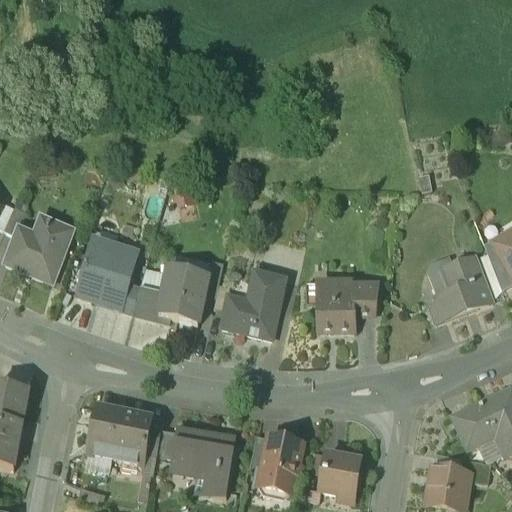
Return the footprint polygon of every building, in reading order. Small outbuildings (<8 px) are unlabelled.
[(13,213),(2,208),(0,211),(0,232),(3,234),(13,213)] [(13,213),(3,234),(15,240),(18,233),(19,233),(26,216),(14,210),(13,213)] [(48,233),(44,243),(19,233),(18,233),(15,240),(4,268),(51,287),(72,234),(50,225),(49,228),(47,227),(46,232),(48,233)] [(511,240),(497,250),(496,250),(511,275),(511,240)] [(511,287),(511,275),(496,250),(497,250),(492,242),(482,246),(501,294),(510,289),(511,287)] [(117,251),(114,262),(91,255),(86,272),(84,271),(75,301),(89,305),(90,301),(120,309),(121,310),(127,290),(136,256),(117,251)] [(474,261),(450,271),(457,287),(452,289),(449,296),(426,305),(435,328),(492,306),(474,261)] [(222,269),(209,266),(206,280),(206,281),(203,295),(209,296),(215,298),(218,287),(222,269)] [(206,280),(168,272),(163,295),(157,323),(156,324),(168,326),(169,322),(196,328),(203,295),(206,281),(206,280)] [(285,282),(254,275),(247,304),(227,300),(224,313),(220,331),(271,343),(285,282)] [(352,284),(317,285),(317,307),(318,337),(353,336),(353,314),(352,288),(352,284)] [(317,285),(307,285),(307,307),(317,307),(317,285)] [(230,289),(218,287),(215,298),(213,310),(224,313),(227,300),(230,289)] [(379,288),(352,288),(353,314),(376,314),(379,288)] [(138,293),(127,290),(121,310),(120,309),(119,314),(131,317),(138,293)] [(163,295),(139,290),(138,293),(131,317),(157,323),(163,295)] [(28,394),(0,388),(0,470),(12,473),(28,394)] [(511,394),(511,393),(452,422),(462,445),(490,431),(495,442),(504,459),(511,455),(511,394)] [(121,414),(95,410),(88,459),(112,462),(121,414)] [(150,419),(121,414),(112,462),(142,467),(144,457),(150,419)] [(162,421),(150,419),(144,457),(156,459),(156,458),(160,431),(162,421)] [(175,434),(160,431),(156,458),(171,461),(175,434)] [(490,431),(462,445),(467,455),(495,442),(490,431)] [(225,440),(176,432),(175,434),(171,461),(173,461),(172,466),(181,467),(180,470),(205,474),(201,497),(225,501),(233,453),(224,452),(225,440)] [(268,442),(256,439),(248,474),(260,477),(268,442)] [(302,449),(268,442),(260,477),(257,491),(260,492),(259,494),(263,500),(268,501),(274,497),(275,495),(290,499),(297,470),(298,470),(302,449)] [(323,461),(310,459),(306,477),(320,479),(323,461)] [(358,464),(326,459),(320,497),(352,503),(354,491),(358,492),(359,483),(356,481),(358,464)] [(490,468),(461,463),(459,476),(471,478),(470,484),(487,487),(490,468)] [(459,476),(431,471),(425,509),(443,511),(459,511),(462,500),(467,501),(470,484),(471,478),(459,476)] [(101,511),(104,500),(80,493),(77,506),(93,511),(101,511)]
